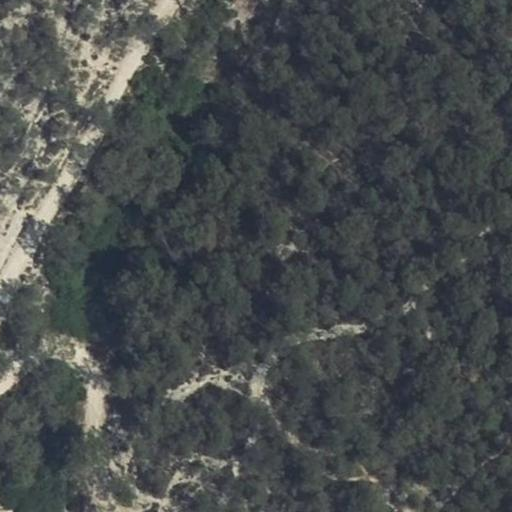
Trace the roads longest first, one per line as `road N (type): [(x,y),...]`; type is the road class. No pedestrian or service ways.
road 1 (track): [(0,297),(164,0)]
road 2 (track): [(105,511),(92,471),(95,386),(80,347),(47,342),(0,386)]
